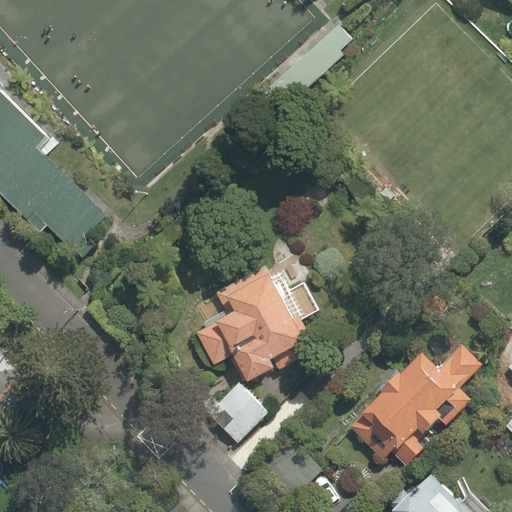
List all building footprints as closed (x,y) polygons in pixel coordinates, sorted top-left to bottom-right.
[(358,39),(333,15),(267,84),(293,108),(358,39)] [(111,213),(43,146),(52,136),(4,89),(9,83),(0,74),(0,189),(45,234),(51,227),(73,250),(111,213)] [(225,318),(190,335),(214,380),(239,371),(247,386),(280,370),(273,357),(313,337),(276,261),(212,292),(225,318)] [(435,360),(393,383),(349,427),(384,464),(395,453),(409,467),(430,447),(421,437),(436,422),(445,431),(475,402),(462,388),(489,362),(462,334),(435,360)] [(511,350),(501,363),(511,372),(511,443),(509,448),(511,450),(511,350)] [(235,445),(269,409),(234,377),(201,412),(235,445)] [(486,511),(431,461),(383,511),(486,511)]
